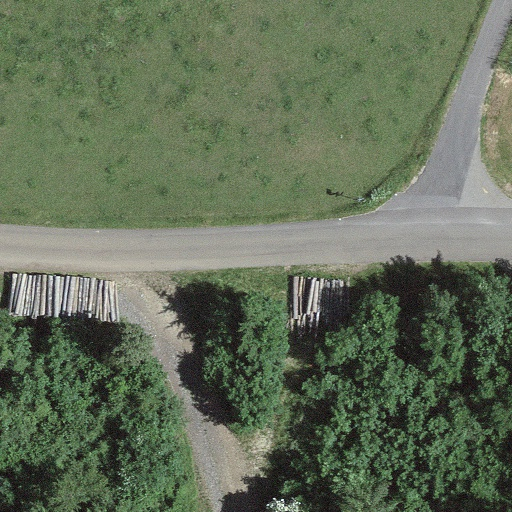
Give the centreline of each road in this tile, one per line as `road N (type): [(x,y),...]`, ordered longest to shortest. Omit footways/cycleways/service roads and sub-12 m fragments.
road 1 (unclassified): [(0,246),(213,251),(422,241)]
road 2 (track): [(91,252),(164,328),(224,511)]
road 3 (unclassified): [(509,0),(422,241)]
